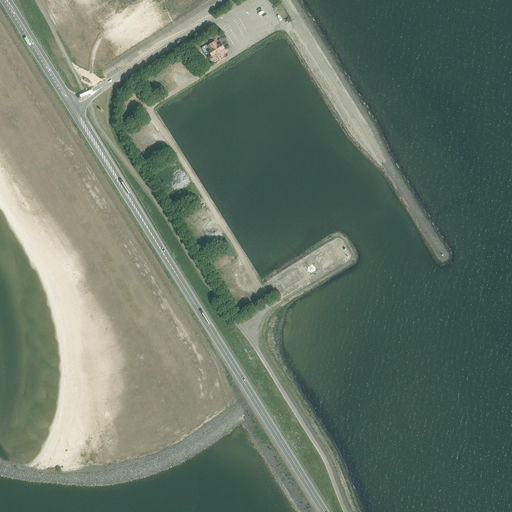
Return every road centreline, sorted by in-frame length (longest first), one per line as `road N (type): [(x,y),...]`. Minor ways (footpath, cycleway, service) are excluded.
road 1 (trunk): [(324,511),(74,110)]
road 2 (unclassified): [(101,87),(216,19),(232,24),(243,42),(204,73)]
road 3 (trunk): [(69,103),(5,0)]
